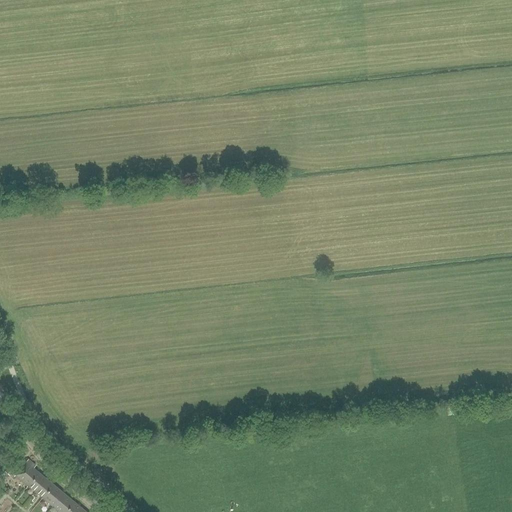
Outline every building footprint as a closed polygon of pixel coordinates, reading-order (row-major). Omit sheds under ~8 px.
[(26,484),(37,470),(33,468),(35,465),(28,459),(15,475),(26,484)] [(10,466),(5,472),(10,476),(15,470),(10,466)] [(37,470),(26,484),(31,488),(32,487),(36,492),(47,479),(37,470)] [(47,479),(36,492),(47,500),(57,488),(47,479)] [(57,488),(47,500),(57,509),(67,496),(57,488)] [(67,496),(57,509),(60,511),(71,511),(77,505),(67,496)]
